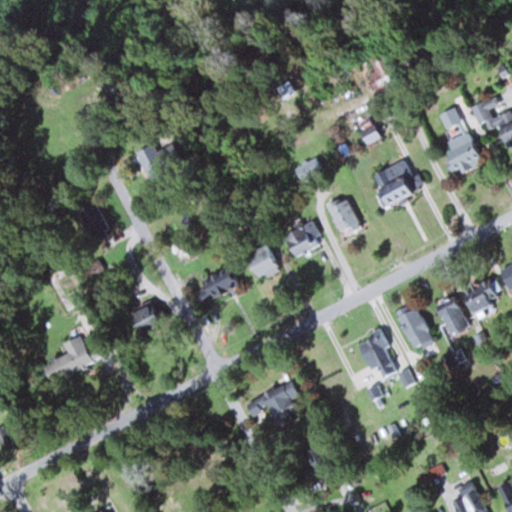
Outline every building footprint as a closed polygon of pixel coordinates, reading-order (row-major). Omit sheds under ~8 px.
[(470,106),(482,132),(493,127),(503,149),(511,144),(511,108),(505,112),(497,94),(470,106)] [(367,141),(375,137),(370,128),(362,133),(367,141)] [(475,163),(468,134),(443,140),(450,169),(475,163)] [(382,186),(375,188),(380,203),(407,196),(401,175),(386,179),(384,170),(378,172),(382,186)] [(337,205),(346,236),(368,230),(359,199),(337,205)] [(102,235),(116,226),(100,202),(86,211),(102,235)] [(301,258),(324,245),(313,224),(290,237),(301,258)] [(288,269),(280,250),(255,261),(264,280),(288,269)] [(508,290),(511,288),(511,261),(497,269),(508,290)] [(212,303),(249,282),(240,265),(203,286),(212,303)] [(460,299),(479,314),(495,295),(475,280),(460,299)] [(462,315),(452,297),(434,307),(444,325),(462,315)] [(171,316),(158,298),(142,310),(155,328),(171,316)] [(431,338),(409,302),(392,313),(414,349),(431,338)] [(395,372),(379,328),(364,333),(367,341),(357,345),(364,366),(376,362),(382,376),(395,372)] [(253,401),(260,417),(277,409),(286,427),(302,420),(295,405),(312,397),(302,377),(253,401)] [(15,422),(0,429),(0,431),(8,450),(25,442),(15,422)] [(453,511),(487,511),(485,511),(482,511),(472,487),(447,498),(453,511)]
